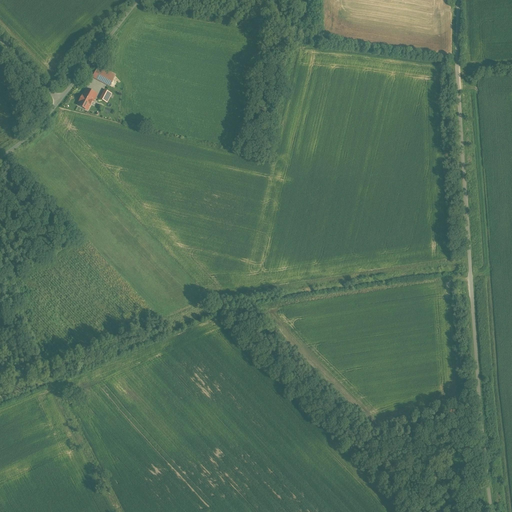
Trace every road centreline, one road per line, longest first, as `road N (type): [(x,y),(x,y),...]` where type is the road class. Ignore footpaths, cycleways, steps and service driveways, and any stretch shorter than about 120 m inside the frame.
road 1 (unclassified): [(460,0),(493,511)]
road 2 (residential): [(59,101),(139,0)]
